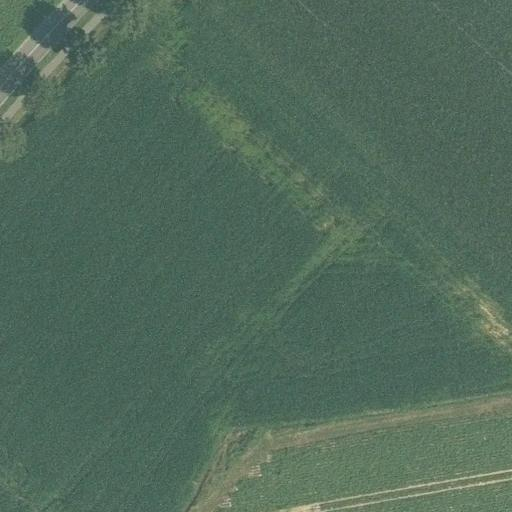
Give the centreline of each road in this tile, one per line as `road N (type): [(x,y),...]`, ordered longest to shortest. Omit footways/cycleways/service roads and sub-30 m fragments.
road 1 (track): [(224,511),(275,461),(511,417)]
road 2 (tertiary): [(83,0),(0,89)]
